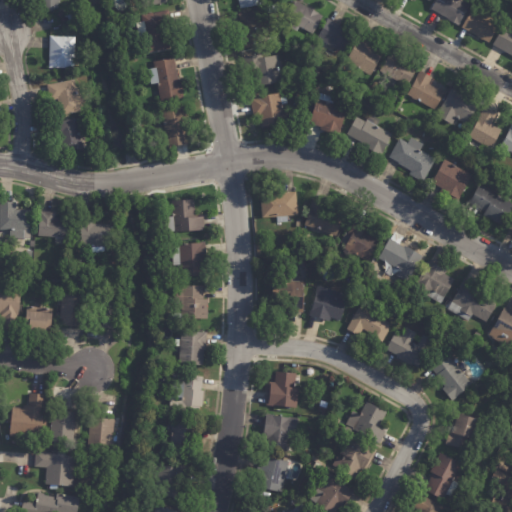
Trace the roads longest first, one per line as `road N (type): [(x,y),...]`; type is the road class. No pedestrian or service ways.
road 1 (residential): [(511,268),(346,174),(295,158),(91,185),(0,163)]
road 2 (residential): [(197,0),(234,207),(239,306),(231,419),(211,511)]
road 3 (residential): [(238,345),(321,352),(416,405),(415,436),(371,511)]
road 4 (residential): [(511,88),(353,0)]
road 5 (residential): [(6,31),(20,107),(19,167)]
